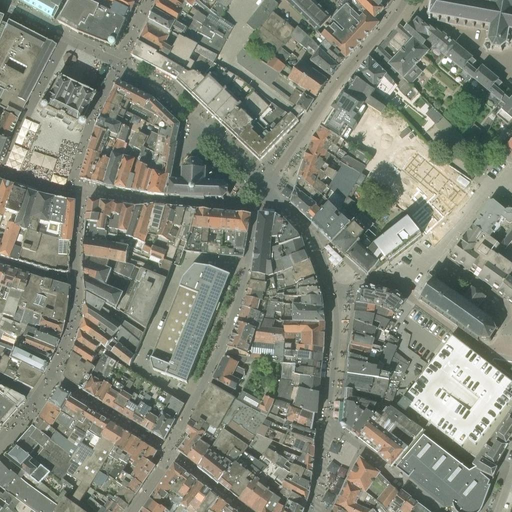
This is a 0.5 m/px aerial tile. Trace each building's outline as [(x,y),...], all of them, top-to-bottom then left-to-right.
[(16,0),(50,18),(55,21),(66,0),(16,0)] [(95,19),(100,8),(95,5),(86,0),(86,1),(83,0),(71,0),(59,23),(78,33),(83,26),(86,27),(91,18),(95,19)] [(131,12),(135,4),(126,0),(83,0),(86,1),(86,0),(95,5),(100,8),(105,10),(110,2),(131,12)] [(163,0),(158,0),(154,11),(165,17),(187,30),(187,29),(188,30),(182,39),(218,57),(226,41),(211,32),(192,20),(163,0)] [(200,15),(179,0),(163,0),(192,20),(211,32),(226,41),(230,34),(215,25),(208,21),(200,15)] [(205,8),(193,0),(179,0),(200,15),(205,8)] [(227,9),(227,8),(226,9),(220,5),(212,0),(193,0),(205,8),(206,8),(220,19),(227,9)] [(227,8),(233,0),(212,0),(220,5),(226,9),(227,8)] [(279,5),(272,0),(265,0),(247,24),(257,33),(252,38),(260,45),(258,48),(262,52),(265,48),(275,57),(282,49),(282,48),(284,46),(285,46),(291,38),(296,31),(273,13),(279,5)] [(292,0),(289,4),(296,11),(306,0),(292,0)] [(303,18),(316,4),(311,0),(306,0),(296,11),(303,18)] [(337,0),(344,8),(345,7),(347,6),(353,0),(337,0)] [(354,0),(356,1),(362,7),(375,21),(381,13),(383,10),(380,6),(382,4),(380,2),(381,0),(354,0)] [(511,0),(427,0),(429,1),(430,1),(431,3),(430,14),(428,15),(428,17),(429,17),(429,21),(490,31),(489,34),(487,33),(486,35),(489,36),(488,41),(485,41),(485,42),(484,45),(483,45),(483,46),(484,46),(487,51),(487,52),(488,52),(488,51),(491,51),(492,51),(494,49),(496,49),(499,48),(500,52),(502,52),(502,49),(506,46),(509,48),(509,47),(511,48),(511,46),(511,0)] [(342,10),(337,16),(334,19),(335,19),(331,23),(334,26),(331,29),(330,28),(329,29),(332,31),(324,39),(326,41),(347,59),(379,25),(375,21),(362,7),(356,1),(350,8),(347,6),(345,7),(344,8),(342,10)] [(132,13),(131,12),(110,2),(105,10),(127,22),(127,21),(132,13)] [(323,11),(316,4),(303,18),(310,25),(323,11)] [(83,26),(78,33),(113,48),(116,46),(127,22),(105,10),(100,8),(95,19),(91,18),(86,27),(83,26)] [(205,8),(200,15),(208,21),(215,25),(230,34),(234,27),(220,19),(206,8),(205,8)] [(165,17),(154,11),(149,21),(164,30),(172,34),(180,38),(182,39),(188,30),(187,29),(187,30),(165,17)] [(310,25),(316,30),(317,32),(331,19),(323,11),(310,25)] [(429,52),(433,47),(435,48),(436,47),(444,36),(445,36),(442,36),(437,32),(434,32),(430,28),(427,29),(418,20),(413,25),(411,23),(404,30),(429,52)] [(162,34),(164,30),(149,21),(147,26),(162,34)] [(0,98),(22,110),(23,107),(25,105),(0,92),(0,38),(5,25),(3,24),(0,22),(0,98)] [(0,92),(25,105),(55,46),(7,22),(5,25),(0,38),(0,92)] [(429,52),(404,30),(400,26),(401,26),(400,25),(387,40),(416,67),(429,52)] [(157,55),(185,72),(189,74),(195,73),(203,77),(212,68),(214,64),(215,63),(218,57),(182,39),(180,38),(172,34),(164,30),(162,34),(147,26),(144,32),(139,44),(157,54),(157,55)] [(291,38),(301,46),(308,37),(298,28),(296,31),(291,38)] [(309,39),(339,68),(347,59),(326,41),(324,39),(317,32),(316,30),(310,38),(309,39)] [(445,55),(454,44),(445,36),(444,36),(436,47),(435,48),(445,56),(445,55)] [(302,55),(331,78),(339,68),(309,39),(310,38),(308,37),(301,46),(306,49),(302,55)] [(399,91),(404,96),(413,88),(411,86),(423,73),(416,67),(387,40),(373,54),(388,68),(389,67),(403,79),(396,88),(399,91)] [(172,77),(172,78),(178,81),(185,72),(157,55),(157,54),(139,44),(138,45),(139,45),(137,49),(134,57),(172,77)] [(446,57),(462,71),(472,59),(457,46),(456,45),(447,57),(446,57)] [(275,57),(285,65),(291,56),(282,49),(275,57)] [(280,74),(279,73),(263,63),(255,58),(255,57),(244,50),(238,57),(239,64),(269,87),(280,74)] [(68,55),(65,56),(64,59),(65,62),(70,65),(73,64),(75,61),(74,58),(68,55)] [(267,56),(263,63),(279,73),(285,65),(275,57),(273,59),(267,56)] [(369,59),(354,78),(375,92),(383,98),(384,99),(393,87),(391,85),(393,82),(389,77),(369,59)] [(472,59),(462,71),(464,72),(462,74),(467,77),(468,76),(473,79),(477,73),(471,68),(474,68),(476,65),(476,63),(477,63),(472,59)] [(317,98),(323,90),(328,82),(300,60),(294,70),(288,80),(298,86),(317,98)] [(220,67),(214,64),(212,68),(203,77),(195,73),(189,74),(185,72),(178,81),(177,82),(192,96),(220,67)] [(229,72),(220,67),(192,96),(199,104),(229,72)] [(482,67),(477,73),(473,79),(488,93),(499,81),(498,80),(496,79),(496,78),(495,78),(483,68),(483,67),(482,67)] [(207,111),(239,78),(229,72),(199,104),(207,111)] [(89,85),(90,85),(93,84),(96,78),(95,75),(92,73),(88,74),(86,80),(87,83),(86,84),(89,85)] [(73,125),(74,127),(75,129),(78,130),(81,129),(83,126),(82,123),(80,122),(90,102),(91,102),(92,99),(94,95),(57,77),(42,104),(41,104),(38,105),(37,108),(38,111),(41,112),(43,111),(44,109),(71,123),(73,126),(73,125)] [(215,118),(247,84),(239,78),(207,111),(215,118)] [(375,92),(354,78),(344,92),(365,106),(382,116),(389,105),(383,98),(375,92)] [(499,81),(488,93),(490,93),(488,95),(493,99),(494,97),(500,102),(504,96),(497,90),(500,90),(502,87),(502,85),(503,84),(499,81)] [(130,102),(136,90),(119,82),(113,93),(130,102)] [(222,126),(255,91),(247,84),(215,118),(222,126)] [(298,86),(293,94),(288,102),(298,108),(297,108),(298,109),(299,108),(304,113),(304,112),(305,113),(305,112),(307,114),(312,106),(317,98),(298,86)] [(419,93),(413,88),(404,96),(411,102),(419,93)] [(145,110),(153,99),(136,90),(130,102),(145,110)] [(272,103),(255,91),(222,126),(237,140),(272,103)] [(337,105),(331,115),(325,126),(323,125),(321,129),(342,142),(343,141),(351,128),(359,116),(363,109),(365,106),(344,92),(341,97),(336,105),(337,105)] [(113,93),(107,105),(134,117),(146,123),(155,127),(160,118),(145,110),(130,102),(113,93)] [(504,96),(500,102),(505,106),(503,109),(502,109),(501,110),(502,110),(496,117),(508,127),(511,121),(511,97),(510,100),(504,96)] [(2,114),(17,121),(22,110),(0,98),(0,108),(4,110),(2,114)] [(155,127),(157,128),(161,130),(160,135),(176,144),(177,138),(180,125),(153,99),(145,110),(160,118),(155,127)] [(298,109),(297,108),(294,112),(290,116),(278,108),(272,103),(237,140),(260,162),(282,139),(282,140),(299,122),(298,121),(298,120),(301,117),(305,113),(304,112),(304,113),(299,108),(298,109)] [(134,117),(107,105),(104,111),(131,124),(134,117)] [(0,137),(7,141),(17,121),(2,114),(4,110),(0,108),(0,137)] [(131,124),(104,111),(101,117),(121,126),(128,129),(131,124)] [(432,120),(436,125),(443,118),(439,113),(432,120)] [(101,117),(96,128),(110,133),(108,138),(116,142),(118,136),(121,126),(101,117)] [(111,162),(104,186),(115,188),(124,158),(130,159),(135,148),(134,148),(141,134),(146,123),(134,117),(131,124),(128,129),(121,126),(118,136),(116,142),(112,155),(113,155),(113,157),(111,162)] [(474,125),(466,134),(475,141),(483,132),(474,125)] [(105,154),(113,157),(113,155),(112,155),(116,142),(108,138),(110,133),(96,128),(89,152),(104,157),(105,154)] [(321,129),(317,136),(340,150),(344,143),(342,142),(321,129)] [(500,146),(502,148),(511,156),(511,131),(511,132),(500,146)] [(160,135),(155,133),(154,136),(150,134),(149,138),(144,148),(155,153),(160,135)] [(149,138),(141,134),(134,148),(135,148),(130,159),(124,158),(115,188),(126,191),(131,176),(136,177),(140,163),(138,161),(142,154),(141,153),(144,148),(149,138)] [(161,175),(171,176),(177,144),(176,144),(160,135),(155,153),(161,156),(160,157),(167,160),(161,175)] [(485,157),(496,143),(485,135),(475,149),(485,157)] [(340,150),(317,136),(312,144),(335,158),(340,150)] [(343,141),(342,142),(344,143),(340,150),(347,154),(348,157),(343,158),(341,162),(341,163),(360,175),(370,157),(343,141)] [(341,162),(335,158),(312,144),(306,160),(325,175),(328,170),(335,173),(341,163),(341,162)] [(155,153),(144,148),(141,153),(142,154),(138,161),(140,163),(136,177),(132,191),(141,193),(148,167),(155,153)] [(89,152),(86,162),(98,167),(102,162),(104,159),(104,157),(89,152)] [(65,185),(70,162),(31,153),(25,176),(65,185)] [(141,193),(147,194),(153,172),(160,157),(161,156),(155,153),(148,167),(141,193)] [(418,154),(418,155),(416,153),(411,157),(414,159),(407,167),(405,170),(434,195),(421,208),(415,214),(411,217),(425,235),(429,232),(437,224),(456,207),(457,208),(468,195),(449,179),(449,180),(418,154)] [(80,180),(93,183),(104,186),(111,162),(113,157),(105,154),(104,157),(104,159),(102,162),(98,167),(86,162),(80,180)] [(147,194),(156,195),(161,175),(167,160),(160,157),(153,172),(147,194)] [(167,197),(169,197),(169,196),(181,197),(181,199),(205,200),(205,198),(211,198),(211,201),(212,201),(212,199),(216,199),(216,201),(218,201),(218,199),(222,199),(223,201),(224,201),(224,199),(228,195),(230,196),(230,194),(228,193),(228,188),(231,187),(230,186),(228,187),(226,184),(224,184),(225,181),(224,180),(223,182),(218,182),(218,180),(217,180),(217,182),(213,182),(213,180),(212,180),(211,182),(206,181),(207,168),(203,167),(203,164),(204,164),(204,163),(203,162),(202,163),(199,160),(200,159),(199,158),(197,158),(197,159),(192,159),(192,158),(191,158),(190,159),(191,159),(187,162),(186,161),(185,162),(185,166),(182,166),(182,178),(171,177),(170,180),(165,196),(167,196),(167,197)] [(322,195),(328,201),(329,201),(334,193),(328,189),(338,174),(335,173),(328,170),(325,175),(306,160),(300,178),(322,195)] [(341,163),(335,173),(338,174),(328,189),(334,193),(347,201),(349,199),(348,198),(360,175),(341,163)] [(171,176),(161,175),(156,195),(165,196),(170,180),(171,177),(171,176)] [(126,191),(132,191),(136,177),(131,176),(126,191)] [(461,180),(469,186),(472,188),(475,184),(464,176),(461,180)] [(300,178),(296,187),(296,189),(315,205),(322,195),(300,178)] [(0,218),(1,219),(12,186),(0,181),(0,218)] [(0,233),(3,235),(7,225),(7,224),(12,226),(24,191),(12,186),(1,219),(0,220),(0,233)] [(296,189),(291,204),(305,217),(315,207),(316,208),(318,206),(325,203),(325,204),(328,201),(322,195),(315,205),(296,189)] [(3,235),(0,245),(0,256),(17,262),(17,261),(25,237),(25,232),(25,231),(36,195),(24,191),(12,226),(7,224),(7,225),(3,235)] [(330,203),(312,224),(333,244),(351,226),(346,221),(347,221),(343,218),(348,212),(343,207),(347,201),(334,193),(329,201),(330,203)] [(44,197),(36,195),(25,231),(35,233),(38,222),(37,222),(44,197)] [(44,197),(37,222),(38,222),(35,233),(60,239),(60,241),(69,242),(70,224),(72,205),(72,202),(64,201),(44,197)] [(343,207),(348,212),(349,211),(355,203),(349,199),(347,201),(343,207)] [(101,202),(92,200),(89,200),(89,202),(87,215),(100,216),(101,202)] [(315,207),(305,217),(312,224),(330,203),(329,201),(328,201),(325,204),(325,203),(318,206),(316,208),(315,207)] [(477,222),(475,225),(474,225),(473,226),(500,245),(505,249),(506,248),(508,246),(511,240),(511,209),(506,210),(504,210),(494,201),(490,202),(479,216),(480,217),(477,220),(478,221),(477,222)] [(110,230),(111,221),(112,220),(107,220),(105,220),(105,218),(107,203),(101,202),(100,216),(87,215),(86,222),(100,224),(99,230),(110,232),(110,230)] [(112,213),(114,204),(107,203),(105,218),(105,220),(107,220),(112,220),(111,221),(116,222),(117,214),(112,213)] [(114,204),(112,213),(117,214),(116,222),(111,221),(110,230),(110,232),(109,236),(111,236),(118,237),(121,223),(119,223),(123,205),(114,204)] [(129,234),(136,208),(123,205),(119,223),(121,223),(118,237),(123,238),(128,240),(128,238),(129,234)] [(146,232),(154,206),(145,207),(133,249),(137,250),(143,253),(145,248),(146,246),(145,245),(149,233),(146,232)] [(161,228),(167,207),(154,206),(146,232),(149,233),(145,245),(146,246),(145,248),(155,251),(156,248),(156,247),(159,239),(161,228)] [(145,207),(136,208),(129,234),(128,238),(128,240),(125,248),(133,249),(145,207)] [(156,248),(168,253),(170,248),(171,246),(175,247),(179,232),(175,231),(176,227),(172,226),(177,208),(167,207),(161,228),(159,239),(156,247),(156,248)] [(180,228),(186,209),(177,208),(172,226),(176,227),(175,231),(179,232),(180,228)] [(170,248),(168,253),(165,261),(173,265),(179,267),(184,252),(190,234),(192,235),(198,211),(186,209),(180,228),(179,232),(175,247),(171,246),(170,248)] [(207,254),(211,211),(210,211),(210,212),(200,211),(200,210),(198,210),(198,211),(192,235),(190,234),(184,252),(192,253),(207,254)] [(220,256),(224,213),(223,212),(223,213),(212,212),(212,211),(211,211),(207,254),(220,256)] [(234,257),(237,214),(225,213),(224,213),(220,256),(234,257)] [(234,257),(244,258),(251,215),(250,215),(238,214),(237,214),(234,257)] [(271,240),(276,215),(262,214),(259,216),(256,239),(271,240)] [(282,238),(285,220),(276,215),(271,240),(282,238)] [(369,232),(356,220),(351,216),(347,221),(346,221),(351,226),(333,244),(346,257),(366,236),(369,232)] [(421,236),(422,235),(419,231),(408,218),(375,244),(374,245),(385,259),(388,262),(388,261),(420,235),(421,236)] [(299,235),(286,221),(285,220),(282,238),(271,240),(270,248),(281,245),(301,240),(299,235)] [(86,222),(85,234),(84,240),(125,248),(128,240),(123,238),(118,237),(111,236),(109,236),(110,232),(99,230),(100,224),(86,222)] [(456,262),(477,277),(479,278),(484,281),(484,282),(493,288),(498,292),(511,274),(511,272),(511,265),(499,256),(498,256),(494,253),(500,245),(473,226),(467,235),(466,235),(452,255),(452,258),(456,261),(456,262)] [(67,274),(69,242),(60,241),(60,239),(35,233),(25,231),(25,232),(25,237),(17,261),(52,272),(59,272),(58,273),(67,274)] [(375,244),(366,236),(346,257),(368,277),(376,269),(380,263),(380,262),(385,259),(374,245),(375,244)] [(256,239),(254,259),(252,272),(252,274),(267,277),(271,277),(273,276),(273,261),(282,259),(281,252),(281,245),(270,248),(271,240),(256,239)] [(304,246),(302,239),(301,240),(281,245),(281,252),(304,246)] [(84,240),(84,248),(112,253),(113,250),(130,253),(130,252),(163,266),(159,277),(158,277),(167,281),(173,265),(165,261),(168,253),(156,248),(155,251),(145,248),(143,253),(137,250),(133,249),(125,248),(84,240)] [(282,259),(306,252),(304,246),(281,252),(282,259)] [(112,253),(84,248),(84,257),(106,261),(130,265),(142,270),(151,274),(153,268),(139,262),(139,263),(132,260),(131,263),(127,261),(130,253),(113,250),(112,253)] [(310,260),(306,252),(282,259),(273,261),(273,276),(271,277),(271,280),(284,273),(284,271),(310,260)] [(136,282),(142,270),(130,265),(106,261),(84,257),(83,265),(108,269),(112,271),(106,287),(135,299),(141,285),(136,282)] [(277,290),(317,279),(310,261),(310,260),(284,271),(284,273),(271,280),(270,281),(270,292),(277,290)] [(83,265),(85,278),(106,287),(112,271),(108,269),(83,265)] [(172,378),(188,384),(188,383),(187,383),(192,371),(198,356),(209,329),(212,320),(214,316),(216,311),(230,277),(231,276),(229,275),(230,273),(230,272),(224,269),(211,267),(210,267),(210,268),(208,268),(195,266),(191,270),(184,278),(159,341),(152,358),(151,361),(154,370),(156,371),(158,372),(162,374),(164,374),(166,375),(168,376),(170,377),(172,378)] [(0,313),(1,314),(15,271),(4,268),(0,280),(0,313)] [(162,294),(163,291),(167,281),(158,277),(159,277),(151,274),(142,270),(136,282),(141,285),(135,299),(128,316),(131,318),(147,329),(156,308),(162,294)] [(1,314),(9,317),(11,317),(10,318),(12,319),(16,307),(27,275),(15,271),(1,314)] [(438,275),(437,275),(434,272),(432,273),(427,281),(431,284),(421,299),(420,300),(477,341),(478,341),(479,339),(487,340),(490,342),(491,341),(490,339),(496,331),(498,331),(498,330),(496,329),(492,321),(494,319),(493,318),(491,320),(485,315),(487,312),(488,310),(489,309),(489,308),(488,308),(487,307),(486,306),(486,305),(485,304),(484,305),(483,305),(481,305),(486,298),(473,288),(464,300),(435,280),(438,275)] [(267,277),(252,274),(251,281),(266,283),(270,281),(271,280),(271,277),(267,277)] [(511,274),(498,292),(506,298),(511,290),(511,274)] [(39,290),(42,280),(27,275),(16,307),(62,325),(65,312),(66,298),(39,290)] [(86,293),(126,315),(128,316),(135,299),(106,287),(85,278),(86,287),(86,293)] [(320,289),(317,279),(277,290),(276,293),(279,293),(284,292),(290,292),(320,289)] [(66,298),(67,287),(42,280),(39,290),(66,298)] [(259,292),(262,293),(264,293),(267,292),(270,292),(270,281),(266,283),(251,281),(249,290),(259,292)] [(283,297),(322,298),(320,289),(290,292),(284,292),(279,293),(276,293),(277,290),(270,292),(267,292),(264,293),(262,293),(261,295),(263,295),(263,298),(267,298),(275,298),(275,296),(283,295),(283,297)] [(388,303),(391,293),(391,292),(377,289),(377,291),(366,289),(360,290),(356,305),(376,308),(379,300),(382,301),(382,300),(384,300),(384,302),(388,303)] [(259,292),(249,290),(247,297),(260,300),(262,300),(263,298),(263,295),(261,295),(262,293),(259,292)] [(134,338),(141,344),(147,329),(126,315),(86,293),(87,294),(86,305),(111,320),(123,328),(125,330),(134,338)] [(396,316),(405,302),(406,302),(395,294),(391,293),(388,303),(384,302),(384,300),(382,300),(382,301),(379,300),(376,308),(377,308),(378,308),(395,315),(396,316)] [(324,308),(322,298),(283,297),(283,295),(275,296),(275,298),(267,298),(263,298),(262,300),(289,306),(324,309),(324,308)] [(257,312),(260,300),(247,297),(244,307),(257,312)] [(325,323),(324,309),(289,306),(262,300),(260,300),(257,312),(258,312),(274,319),(275,312),(281,313),(281,322),(282,322),(284,322),(325,323)] [(125,349),(135,357),(141,344),(134,338),(125,330),(123,328),(111,320),(86,305),(85,318),(95,326),(104,332),(113,339),(125,349)] [(377,308),(376,308),(356,305),(355,314),(377,317),(390,321),(395,315),(378,308),(377,308)] [(60,335),(62,325),(16,307),(12,319),(10,318),(10,320),(9,321),(34,331),(35,328),(39,330),(40,328),(60,335)] [(256,319),(258,312),(257,312),(244,307),(241,313),(256,319)] [(258,312),(256,319),(253,329),(256,330),(253,339),(277,342),(278,335),(270,332),(271,331),(275,319),(274,319),(258,312)] [(238,323),(253,329),(256,319),(241,313),(238,323)] [(373,328),(374,323),(381,325),(379,330),(384,332),(390,321),(377,317),(355,314),(355,321),(373,328)] [(32,341),(36,332),(34,331),(9,321),(10,320),(2,318),(0,321),(0,331),(20,342),(21,340),(30,343),(32,341)] [(102,345),(130,367),(135,359),(135,357),(125,349),(113,339),(104,332),(95,326),(85,318),(85,319),(81,331),(100,344),(102,345)] [(300,333),(325,334),(325,323),(284,322),(282,322),(281,322),(275,319),(271,331),(270,332),(278,335),(277,342),(280,342),(284,342),(285,339),(300,339),(300,333)] [(399,340),(389,335),(389,334),(395,324),(390,321),(384,332),(379,330),(373,328),(355,321),(353,332),(381,342),(388,345),(397,347),(399,340)] [(238,323),(228,348),(247,354),(253,339),(256,330),(253,329),(238,323)] [(37,335),(57,342),(58,342),(57,341),(60,335),(40,328),(39,330),(35,328),(34,331),(36,332),(38,333),(37,335)] [(0,344),(46,365),(51,356),(22,346),(22,345),(22,343),(20,342),(0,331),(0,344)] [(77,342),(95,354),(102,345),(100,344),(81,331),(77,342)] [(54,350),(57,342),(37,335),(38,333),(36,332),(32,341),(54,350)] [(381,342),(353,332),(351,345),(367,349),(376,352),(406,361),(396,353),(398,348),(397,347),(388,345),(381,342)] [(283,344),(324,349),(325,334),(300,333),(300,339),(285,339),(284,342),(280,342),(277,342),(253,339),(247,354),(247,358),(259,360),(273,362),(278,363),(283,364),(283,356),(283,350),(283,344)] [(511,396),(510,395),(511,392),(511,383),(508,380),(452,337),(431,364),(405,398),(404,398),(398,407),(406,413),(410,408),(414,411),(462,449),(468,440),(476,447),(509,404),(511,400),(511,396)] [(22,346),(51,356),(54,350),(32,341),(30,343),(21,340),(20,342),(22,343),(22,345),(22,346)] [(77,342),(73,354),(97,368),(102,359),(95,355),(95,354),(77,342)] [(0,360),(2,357),(41,375),(42,375),(46,365),(0,344),(0,360)] [(323,355),(324,349),(283,344),(283,350),(323,355)] [(369,360),(407,369),(410,364),(406,361),(376,352),(367,349),(351,345),(350,353),(369,360)] [(247,354),(228,348),(226,355),(247,358),(247,354)] [(322,363),(323,355),(283,350),(283,356),(322,363)] [(349,362),(405,374),(407,369),(369,360),(350,353),(349,362)] [(97,368),(73,354),(69,365),(91,379),(97,368)] [(91,379),(83,391),(95,398),(117,363),(104,355),(102,359),(97,368),(91,379)] [(245,364),(258,366),(259,360),(247,358),(226,355),(225,357),(213,380),(233,389),(233,391),(240,395),(238,399),(237,398),(236,399),(237,400),(249,407),(262,413),(261,414),(268,417),(268,418),(270,414),(271,412),(273,400),(271,399),(265,397),(263,403),(242,391),(241,394),(235,391),(240,380),(243,379),(245,375),(245,372),(245,371),(241,368),(242,366),(238,364),(240,361),(245,363),(245,364)] [(300,366),(322,369),(322,363),(283,356),(283,364),(294,364),(300,365),(300,366)] [(35,384),(41,375),(2,357),(0,360),(0,374),(12,380),(31,390),(35,384)] [(407,375),(405,374),(349,362),(348,375),(400,382),(407,375)] [(125,368),(121,366),(117,363),(95,398),(103,403),(120,378),(125,368)] [(317,416),(319,394),(290,387),(291,382),(282,381),(282,375),(283,364),(278,363),(274,392),(271,399),(273,400),(280,402),(317,416)] [(294,364),(283,364),(282,375),(282,381),(291,382),(290,387),(319,394),(321,379),(293,374),(293,368),(294,364)] [(293,374),(321,379),(322,369),(300,366),(300,365),(294,364),(293,368),(293,374)] [(67,372),(68,380),(83,391),(91,379),(69,365),(67,372)] [(134,374),(125,368),(120,378),(103,403),(112,409),(131,378),(134,374)] [(144,380),(134,374),(131,378),(112,409),(122,415),(138,390),(144,380)] [(399,382),(400,382),(348,375),(347,383),(398,389),(399,382)] [(153,386),(144,380),(138,390),(122,415),(132,421),(142,404),(153,386)] [(346,391),(354,392),(358,392),(370,394),(374,396),(380,398),(393,403),(398,389),(347,383),(346,391)] [(211,384),(191,421),(197,425),(201,420),(217,430),(218,431),(236,399),(237,398),(211,384)] [(164,392),(153,386),(142,404),(132,421),(142,427),(164,392)] [(0,427),(23,402),(22,399),(0,387),(0,427)] [(58,390),(50,403),(63,412),(72,398),(73,396),(61,389),(58,390)] [(354,392),(346,391),(346,394),(346,397),(345,403),(361,406),(370,408),(370,407),(375,409),(377,404),(367,401),(367,400),(353,398),(354,395),(354,392)] [(152,433),(173,398),(164,392),(142,427),(152,433)] [(88,409),(72,398),(63,412),(57,421),(73,433),(88,409)] [(185,405),(180,402),(173,398),(152,433),(165,441),(185,405)] [(217,430),(213,438),(218,441),(212,449),(199,467),(219,483),(232,468),(245,452),(257,434),(263,426),(266,421),(268,417),(261,414),(262,413),(249,407),(237,400),(236,399),(218,431),(217,430)] [(286,422),(316,431),(317,416),(280,402),(273,400),(271,412),(270,414),(277,417),(286,422)] [(63,412),(50,403),(40,418),(68,441),(73,433),(57,421),(63,412)] [(345,428),(351,433),(362,421),(361,420),(359,419),(361,406),(345,403),(343,424),(345,428)] [(359,439),(370,447),(380,455),(379,455),(384,460),(392,468),(424,430),(404,416),(390,407),(389,409),(380,405),(377,404),(375,409),(378,410),(374,416),(367,428),(359,439)] [(351,433),(359,439),(367,428),(374,416),(378,410),(375,409),(370,407),(370,408),(361,406),(359,419),(361,420),(362,421),(351,433)] [(88,409),(73,433),(68,441),(79,448),(99,416),(88,409)] [(511,410),(496,433),(479,458),(496,467),(508,446),(509,447),(511,443),(511,410)] [(79,448),(73,458),(70,464),(72,465),(67,474),(77,480),(111,423),(110,423),(99,416),(79,448)] [(34,427),(73,458),(79,448),(68,441),(40,418),(34,427)] [(213,438),(217,430),(201,420),(197,425),(191,421),(185,432),(190,436),(179,451),(188,458),(200,442),(206,434),(213,438)] [(290,437),(315,448),(316,437),(292,431),(283,428),(273,423),(272,423),(266,421),(263,426),(290,437)] [(292,431),(316,437),(316,431),(286,422),(283,428),(292,431)] [(94,483),(93,482),(125,431),(111,423),(77,480),(83,484),(90,489),(94,483)] [(301,459),(271,446),(268,450),(292,465),(293,466),(313,474),(314,464),(314,461),(315,448),(290,437),(263,426),(257,434),(303,455),(302,457),(301,459)] [(73,458),(34,427),(16,447),(38,464),(61,482),(63,480),(67,474),(72,465),(70,464),(73,458)] [(94,483),(102,488),(109,476),(134,437),(125,431),(93,482),(94,483)] [(188,458),(199,467),(212,449),(218,441),(213,438),(206,434),(200,442),(188,458)] [(482,509),(483,507),(491,486),(490,486),(488,486),(490,482),(475,469),(470,472),(424,436),(397,468),(445,509),(453,507),(454,509),(454,510),(455,511),(456,511),(455,511),(480,511),(481,511),(482,510),(482,509)] [(117,482),(142,442),(134,437),(109,476),(117,482)] [(120,484),(136,496),(143,486),(132,478),(150,448),(142,442),(117,482),(120,484)] [(85,511),(79,507),(72,502),(66,498),(74,488),(70,485),(63,480),(61,482),(38,464),(16,447),(6,457),(27,475),(40,484),(36,490),(59,507),(56,511),(85,511)] [(151,463),(158,452),(150,448),(132,478),(143,486),(156,466),(151,463)] [(263,456),(279,468),(283,471),(284,469),(288,473),(292,465),(268,450),(263,456)] [(250,469),(257,460),(245,452),(232,468),(219,483),(230,492),(244,476),(250,469)] [(263,456),(259,462),(267,468),(264,471),(258,476),(239,499),(248,506),(265,486),(270,478),(279,468),(263,456)] [(27,475),(6,457),(0,462),(0,463),(11,473),(13,473),(22,480),(28,485),(36,490),(40,484),(27,475)] [(360,458),(350,475),(347,482),(366,493),(374,499),(377,502),(387,511),(399,494),(391,486),(391,485),(380,474),(360,458)] [(493,480),(494,478),(496,474),(498,470),(499,468),(498,467),(497,469),(496,467),(479,458),(476,462),(473,466),(478,469),(477,470),(481,473),(493,478),(493,479),(493,480)] [(267,468),(259,462),(257,460),(250,469),(244,476),(230,492),(239,499),(258,476),(264,471),(267,468)] [(0,463),(0,486),(1,487),(17,498),(18,499),(21,501),(34,511),(56,511),(59,507),(36,490),(28,485),(22,480),(13,473),(11,473),(0,463)] [(185,472),(175,464),(168,474),(155,494),(165,501),(167,502),(169,497),(168,496),(185,472)] [(332,491),(337,477),(345,479),(348,470),(333,464),(324,490),(326,490),(322,501),(332,504),(336,492),(332,491)] [(290,474),(312,485),(313,474),(293,466),(292,465),(288,473),(290,474)] [(281,489),(307,502),(310,492),(285,479),(288,473),(284,469),(283,471),(279,468),(270,478),(273,481),(281,489)] [(178,496),(192,477),(185,472),(168,496),(169,497),(167,502),(165,501),(155,494),(150,500),(163,508),(168,511),(178,496)] [(310,492),(312,485),(290,474),(288,473),(285,479),(310,492)] [(102,488),(110,493),(111,493),(112,491),(114,487),(117,482),(109,476),(102,488)] [(181,504),(198,482),(192,477),(178,496),(168,511),(169,511),(176,511),(179,506),(181,504)] [(267,489),(270,485),(273,481),(270,478),(265,486),(248,506),(256,511),(263,511),(266,508),(262,505),(266,500),(263,498),(268,493),(269,491),(267,489)] [(305,510),(307,502),(281,489),(273,481),(270,485),(278,493),(283,497),(288,500),(287,501),(289,501),(305,510)] [(133,501),(136,496),(120,484),(117,482),(114,487),(133,501)] [(191,511),(189,510),(206,488),(198,482),(181,504),(179,506),(176,511),(191,511)] [(387,511),(377,502),(374,499),(366,493),(347,482),(340,497),(356,505),(357,503),(360,504),(361,502),(373,510),(375,511),(387,511)] [(80,488),(79,491),(72,502),(79,507),(81,504),(90,489),(83,484),(80,488)] [(266,508),(263,511),(274,511),(283,497),(278,493),(270,485),(267,489),(269,491),(268,493),(263,498),(266,500),(262,505),(266,508)] [(0,486),(0,498),(1,499),(4,502),(14,509),(21,501),(18,499),(17,498),(1,487),(0,486)] [(129,506),(133,501),(114,487),(112,491),(111,493),(129,506)] [(212,492),(206,488),(189,510),(191,511),(196,511),(197,511),(200,507),(212,492)] [(402,491),(399,494),(387,511),(399,511),(400,511),(410,497),(402,491)] [(209,511),(220,499),(212,492),(200,507),(197,511),(196,511),(209,511)] [(110,493),(111,493),(107,498),(125,511),(129,506),(111,493),(110,493)] [(101,501),(106,505),(103,508),(105,509),(105,508),(109,511),(124,511),(125,511),(107,498),(104,496),(101,501)] [(274,511),(282,511),(284,508),(285,509),(289,501),(287,501),(288,500),(283,497),(274,511)] [(369,511),(356,505),(340,497),(335,507),(344,511),(369,511)] [(411,511),(418,503),(410,497),(400,511),(401,511),(411,511)] [(34,511),(21,501),(14,509),(4,502),(1,499),(0,498),(0,511),(34,511)] [(103,508),(96,502),(93,500),(91,498),(88,503),(95,511),(109,511),(105,508),(105,509),(103,508)] [(223,511),(229,506),(220,499),(209,511),(223,511)] [(157,511),(169,511),(168,511),(163,508),(150,500),(147,505),(157,511)] [(304,511),(305,510),(289,501),(285,509),(284,508),(282,511),(304,511)] [(429,511),(418,503),(411,511),(429,511)]
